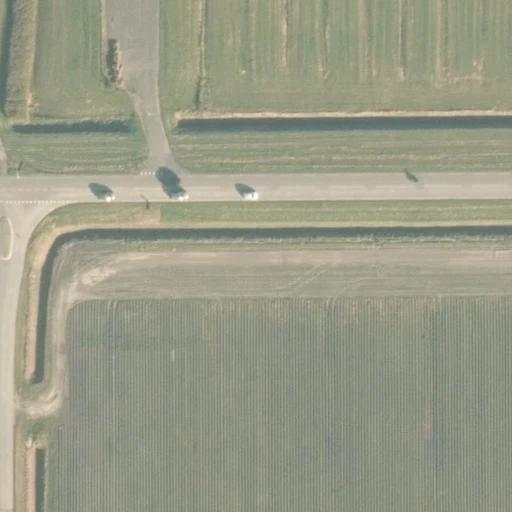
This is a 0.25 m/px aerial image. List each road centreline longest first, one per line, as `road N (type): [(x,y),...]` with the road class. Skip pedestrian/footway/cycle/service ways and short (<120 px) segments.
road 1 (secondary): [(4,189),(511,185)]
road 2 (unclassified): [(5,511),(4,189)]
